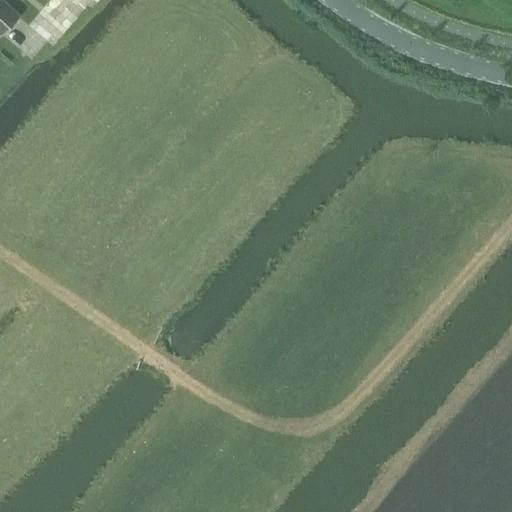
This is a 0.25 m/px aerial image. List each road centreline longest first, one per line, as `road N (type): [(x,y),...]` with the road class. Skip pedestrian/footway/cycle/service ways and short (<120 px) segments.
road 1 (track): [(0,251),(237,414),(295,428),(339,417),(511,225)]
road 2 (unclassified): [(511,77),(431,55),(334,0)]
